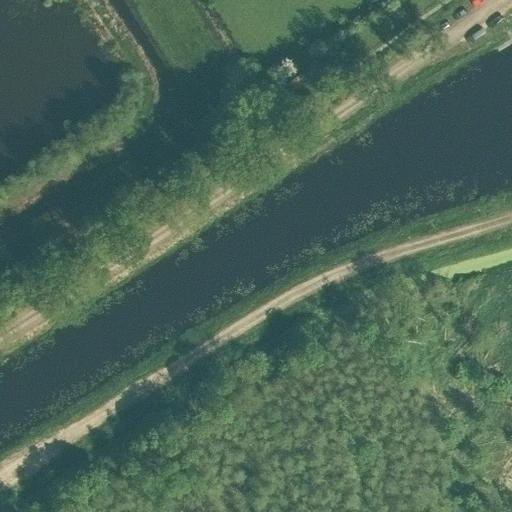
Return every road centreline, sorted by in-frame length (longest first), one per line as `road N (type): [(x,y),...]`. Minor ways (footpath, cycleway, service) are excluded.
road 1 (track): [(0,336),(329,118),(490,0)]
road 2 (track): [(0,480),(246,321),(333,275),(511,218)]
